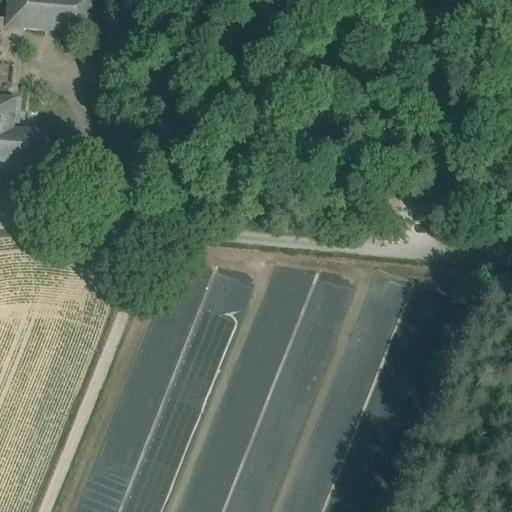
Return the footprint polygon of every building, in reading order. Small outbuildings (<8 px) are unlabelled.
[(93,0),(9,0),(8,24),(7,28),(22,30),(91,36),(93,0)] [(22,30),(7,28),(8,24),(0,22),(0,41),(20,43),(22,30)] [(20,43),(0,41),(0,85),(16,87),(20,43)] [(16,87),(0,85),(0,99),(15,100),(16,87)] [(0,99),(0,163),(12,165),(11,171),(43,174),(46,134),(16,131),(19,101),(15,100),(0,99)]
